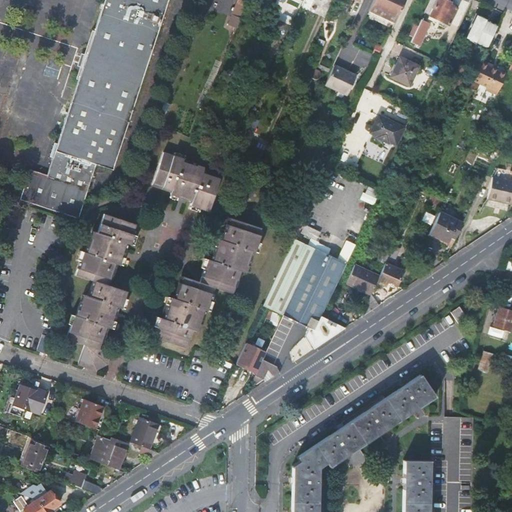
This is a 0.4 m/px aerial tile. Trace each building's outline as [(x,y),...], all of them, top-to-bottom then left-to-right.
[(30,170),(20,200),(77,218),(94,166),(112,171),(167,0),(103,0),(86,57),(82,56),(78,67),(81,68),(46,176),(30,170)] [(239,0),(232,16),(240,20),(247,3),(241,0),(239,0)] [(404,0),(363,0),(360,8),(394,23),(404,0)] [(445,0),(436,0),(429,15),(449,24),(456,8),(448,4),(450,2),(445,0)] [(462,44),(483,54),(496,27),(485,22),(486,19),(475,14),(462,44)] [(414,33),(424,37),(430,23),(421,19),(418,26),(414,24),(410,31),(414,33)] [(420,46),(424,37),(414,33),(410,42),(420,46)] [(401,59),(392,78),(409,86),(418,67),(401,59)] [(506,74),(494,68),(487,65),(489,62),(481,59),(471,80),(486,87),(485,89),(496,94),(506,74)] [(355,76),(333,65),(324,84),(347,94),(355,76)] [(376,115),(369,132),(376,135),(375,137),(386,142),(387,141),(395,144),(402,128),(376,115)] [(263,152),(240,142),(233,157),(257,167),(263,152)] [(174,156),(164,153),(154,185),(174,191),(172,195),(178,197),(178,199),(187,201),(188,199),(195,201),(194,205),(203,208),(211,210),(221,179),(203,174),(204,170),(197,168),(198,165),(183,160),(183,159),(174,156)] [(488,195),(511,200),(511,198),(511,167),(497,165),(493,174),(492,174),(488,195)] [(462,224),(439,213),(429,233),(446,241),(450,233),(456,236),(462,224)] [(136,227),(103,216),(97,234),(95,233),(92,240),(90,239),(85,255),(84,254),(80,264),(76,278),(94,283),(109,288),(117,265),(119,266),(122,258),(124,258),(127,251),(125,251),(127,244),(130,245),(132,236),(136,227)] [(261,230),(229,220),(222,243),(218,242),(216,248),(213,247),(211,255),(214,256),(212,263),(207,262),(204,271),(200,285),(212,288),(231,294),(238,271),(242,273),(244,266),(247,266),(251,252),(254,253),(256,244),(261,230)] [(314,248),(294,239),(263,304),(283,313),(314,248)] [(378,260),(385,263),(389,254),(388,254),(392,247),(386,244),(378,260)] [(401,249),(393,246),(389,254),(385,263),(379,276),(377,282),(392,289),(400,270),(392,267),(401,249)] [(304,335),(313,349),(323,342),(344,328),(322,317),(320,316),(345,262),(314,248),(283,313),(308,325),(304,335)] [(346,282),(371,294),(371,293),(377,282),(379,276),(354,264),(346,282)] [(212,288),(200,285),(181,279),(174,302),(170,300),(168,306),(166,305),(163,314),(165,315),(163,321),(159,320),(156,329),(153,339),(185,349),(191,330),(194,331),(196,325),(198,325),(203,311),(205,312),(208,302),(212,288)] [(109,288),(94,283),(88,299),(85,298),(82,304),(80,303),(75,319),(73,318),(70,328),(65,341),(84,347),(100,352),(107,330),(110,331),(112,323),(114,324),(117,316),(115,315),(117,309),(121,310),(125,300),(126,294),(109,288)] [(377,306),(371,293),(371,294),(360,317),(377,306)] [(450,311),(457,321),(465,316),(458,306),(450,311)] [(511,311),(499,307),(493,325),(509,329),(511,321),(511,311)] [(489,333),(505,337),(507,329),(491,325),(489,333)] [(41,336),(36,352),(47,356),(53,340),(41,336)] [(255,361),(259,364),(262,358),(265,351),(245,342),(236,364),(251,370),(255,361)] [(100,352),(84,347),(78,366),(96,372),(107,367),(110,355),(100,352)] [(276,365),(262,358),(259,364),(269,367),(274,375),(278,372),(279,372),(276,365)] [(274,375),(269,367),(259,364),(251,381),(257,383),(260,380),(263,378),(265,381),(274,375)] [(290,465),(288,511),(315,511),(317,472),(348,452),(416,407),(420,404),(434,395),(419,373),(354,416),(295,455),(298,460),(290,465)] [(27,386),(20,384),(16,395),(10,412),(22,416),(25,407),(38,412),(46,391),(37,388),(37,385),(28,382),(29,379),(27,379),(25,384),(28,385),(27,386)] [(10,412),(16,395),(10,393),(4,410),(10,412)] [(83,399),(74,421),(93,428),(102,407),(83,399)] [(139,419),(130,442),(132,443),(148,449),(157,425),(139,419)] [(110,440),(97,436),(89,458),(117,468),(120,461),(119,460),(122,451),(124,451),(126,444),(111,438),(110,440)] [(46,447),(31,441),(22,467),(36,472),(46,447)] [(130,450),(150,457),(157,453),(148,449),(132,443),(130,450)] [(427,511),(429,460),(427,460),(401,459),(401,475),(399,511),(427,511)] [(79,480),(76,487),(95,494),(101,490),(99,487),(79,480)] [(47,511),(59,504),(53,495),(50,497),(44,487),(40,490),(36,489),(23,498),(40,504),(45,511),(47,511)] [(45,511),(40,504),(33,508),(27,500),(16,507),(20,511),(45,511)]
